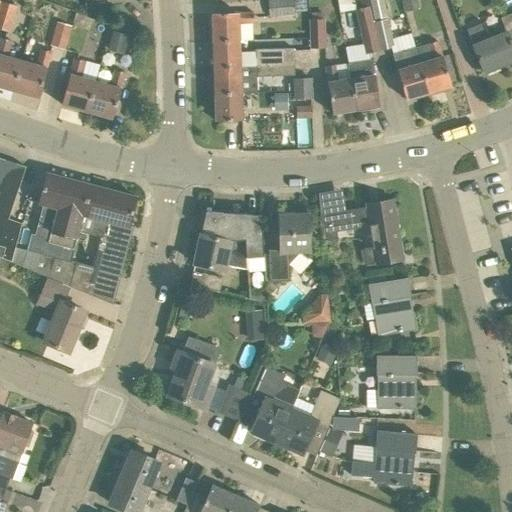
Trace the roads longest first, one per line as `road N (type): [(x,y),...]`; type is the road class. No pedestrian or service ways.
road 1 (residential): [(510,511),(505,440),(433,152)]
road 2 (residential): [(345,511),(101,407)]
road 3 (residential): [(433,152),(325,174),(174,173)]
road 4 (residential): [(101,407),(142,309),(174,173)]
road 5 (residential): [(174,173),(87,156),(0,124)]
road 6 (residential): [(174,173),(175,0)]
